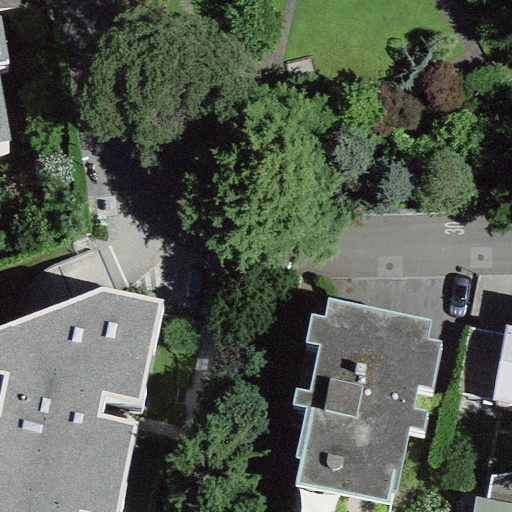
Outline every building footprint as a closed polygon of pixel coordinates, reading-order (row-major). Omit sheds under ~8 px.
[(0,0),(0,143),(8,143),(0,91),(0,63),(8,62),(0,15),(0,12),(16,10),(14,0),(0,0)] [(0,511),(117,511),(135,426),(95,418),(99,397),(138,404),(158,303),(97,291),(0,327),(0,371),(6,373),(0,404),(0,511)] [(430,321),(327,301),(324,318),(310,315),(304,344),(319,347),(310,392),(296,390),(292,407),(304,409),(294,460),(298,461),(293,486),(388,504),(390,496),(396,497),(409,430),(423,432),(426,413),(413,410),(417,388),(430,391),(440,343),(427,340),(430,321)] [(511,328),(505,327),(504,336),(491,399),(491,402),(511,406),(511,328)] [(491,399),(504,336),(468,329),(456,392),(491,399)] [(511,511),(511,471),(488,476),(482,499),(473,496),(470,511),(511,511)]
